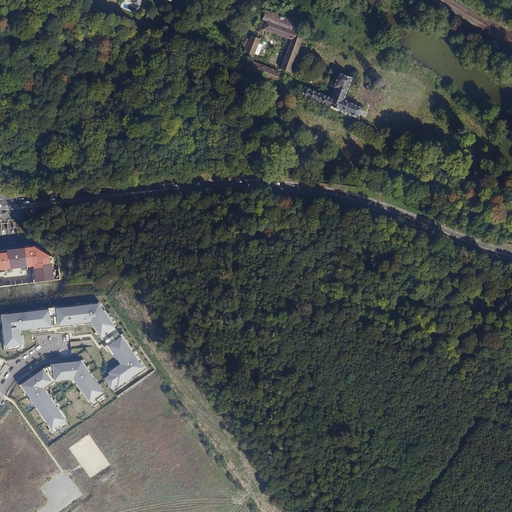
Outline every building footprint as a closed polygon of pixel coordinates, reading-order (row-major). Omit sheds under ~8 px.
[(306,35),(269,21),(266,30),(292,40),(280,72),(256,63),(265,41),(262,39),(249,70),(279,82),(284,69),(292,73),(306,35)] [(353,78),(341,74),(336,87),(340,89),(336,100),(307,88),(304,95),(360,119),(364,109),(345,101),(353,78)] [(477,156),(470,153),(467,159),(474,162),(477,156)] [(34,247),(7,250),(7,252),(1,253),(0,253),(0,270),(33,267),(34,283),(55,280),(53,258),(34,247)] [(99,303),(56,308),(58,326),(90,322),(102,337),(115,329),(99,303)] [(49,310),(1,315),(5,348),(21,346),(20,330),(51,327),(49,310)] [(144,369),(122,337),(108,346),(121,364),(108,373),(110,375),(104,379),(111,390),(117,386),(118,388),(144,369)] [(72,363),(52,365),(54,381),(72,379),(89,402),(104,393),(81,362),(72,363)] [(53,382),(43,369),(20,385),(52,430),(66,421),(44,389),(53,382)]
